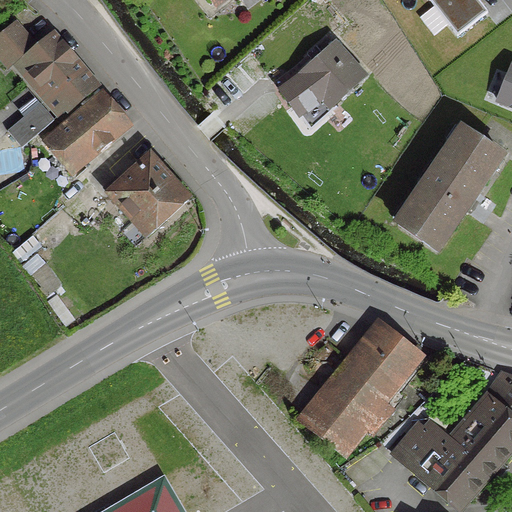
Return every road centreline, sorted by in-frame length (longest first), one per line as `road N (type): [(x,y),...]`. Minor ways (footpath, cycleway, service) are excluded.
road 1 (residential): [(57,0),(228,199),(250,275)]
road 2 (tertiary): [(0,408),(250,275)]
road 3 (tertiary): [(250,275),(291,270),(335,280),(511,345)]
